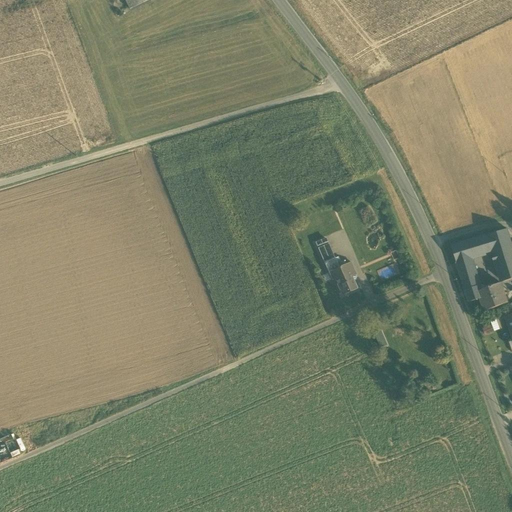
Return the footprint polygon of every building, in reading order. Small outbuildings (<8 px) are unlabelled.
[(125,0),(130,9),(149,0),(125,0)] [(511,245),(507,229),(487,235),(492,252),(500,280),(503,282),(511,278),(511,245)] [(472,258),(492,252),(487,235),(451,246),(456,263),(472,258)] [(314,241),(317,249),(328,244),(325,237),(314,241)] [(334,258),(328,244),(317,249),(323,263),(334,258)] [(338,257),(335,258),(339,267),(346,264),(344,261),(340,262),(338,257)] [(328,273),(330,273),(329,272),(338,268),(338,267),(339,267),(335,258),(334,258),(323,263),(328,273)] [(474,266),(472,258),(456,263),(459,271),(474,266)] [(346,264),(339,267),(338,267),(338,268),(329,272),(330,273),(333,280),(335,279),(342,295),(356,289),(351,277),(356,275),(351,262),(346,264)] [(376,270),(381,280),(398,273),(393,263),(376,270)] [(479,286),(474,266),(459,271),(465,290),(479,286)] [(325,283),(333,280),(330,273),(328,273),(322,276),(325,283)] [(501,283),(481,291),(480,291),(483,298),(482,298),(485,305),(507,296),(501,283)] [(479,299),(482,298),(483,298),(480,291),(481,291),(479,286),(465,290),(469,302),(479,299)] [(482,298),(479,299),(483,312),(509,302),(507,296),(485,305),(482,298)] [(492,325),(482,329),(485,336),(494,332),(492,325)] [(381,331),(374,334),(380,349),(387,345),(381,331)]
